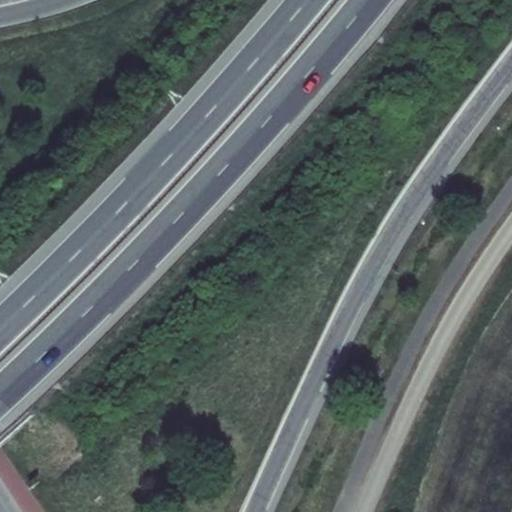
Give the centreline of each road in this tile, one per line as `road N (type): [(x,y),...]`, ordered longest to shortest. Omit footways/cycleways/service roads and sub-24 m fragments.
road 1 (trunk): [(0,397),(195,200),(369,0)]
road 2 (trunk): [(255,511),(381,254),(511,65)]
road 3 (trunk): [(307,0),(114,216),(0,329)]
